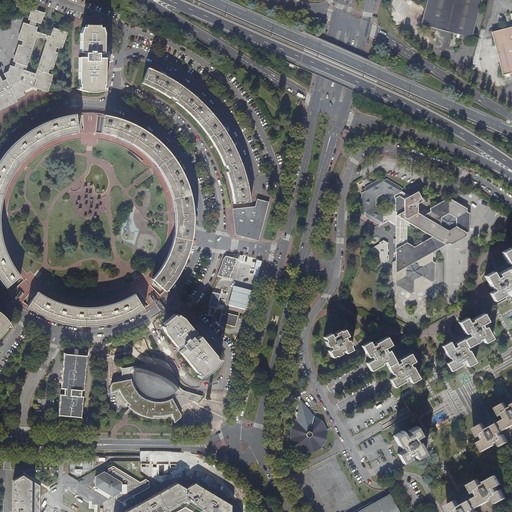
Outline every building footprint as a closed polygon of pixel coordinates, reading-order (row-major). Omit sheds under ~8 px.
[(411,0),(419,2),(419,1),(428,3),(422,25),(453,33),(471,38),(481,0),(411,0)] [(31,21),(38,24),(41,25),(44,14),(33,11),(30,21),(31,21)] [(16,63),(15,68),(11,67),(9,73),(5,75),(6,79),(16,100),(24,96),(23,92),(31,88),(46,93),(51,76),(49,75),(50,70),(51,70),(57,54),(56,53),(58,49),(60,50),(66,33),(55,29),(52,38),(37,32),(38,29),(36,28),(30,26),(26,24),(21,41),(24,42),(22,46),(21,46),(15,63),(16,63)] [(97,55),(98,55),(103,54),(104,35),(102,29),(100,29),(99,27),(86,26),(85,29),(82,29),(80,35),(80,53),(85,55),(85,54),(89,55),(89,53),(94,53),(94,55),(96,55),(97,55)] [(505,76),(511,73),(511,28),(494,33),(505,76)] [(471,38),(453,33),(452,37),(470,42),(471,38)] [(98,63),(98,59),(98,55),(97,55),(96,55),(94,55),(94,53),(89,53),(89,55),(85,54),(85,55),(85,59),(85,62),(98,63)] [(89,93),(92,93),(98,93),(102,92),(105,91),(104,89),(103,89),(103,86),(104,86),(104,60),(98,59),(98,63),(85,62),(85,59),(79,59),(78,85),(79,85),(79,89),(77,89),(77,90),(82,92),(89,93)] [(149,69),(143,84),(145,85),(155,89),(163,94),(171,99),(172,98),(178,102),(177,103),(183,108),(190,115),(200,125),(208,135),(214,144),(220,155),(226,168),(227,167),(228,171),(229,174),(228,174),(231,184),(233,191),(235,205),(251,204),(249,196),(249,192),(248,188),(245,177),(243,169),(241,164),(236,151),(234,149),(226,134),(219,123),(217,121),(207,110),(205,107),(197,99),(193,96),(184,89),(174,82),(170,80),(162,75),(156,73),(149,69)] [(0,111),(18,103),(16,100),(6,79),(3,81),(0,76),(0,111)] [(103,115),(92,114),(92,117),(94,117),(94,123),(88,123),(88,117),(89,117),(89,114),(81,114),(77,114),(77,116),(78,117),(83,117),(84,130),(81,131),(79,131),(79,134),(84,134),(89,133),(96,134),(98,117),(103,118),(103,115)] [(77,134),(79,134),(79,131),(78,117),(77,116),(71,117),(64,118),(55,121),(46,124),(39,127),(32,132),(24,137),(14,145),(7,153),(1,161),(0,162),(0,279),(6,288),(20,276),(16,270),(11,263),(7,254),(4,245),(2,236),(1,229),(0,218),(1,211),(2,205),(4,197),(6,189),(9,184),(11,179),(16,171),(20,166),(25,160),(31,155),(38,149),(46,144),(54,140),(60,138),(67,136),(77,134)] [(113,118),(105,117),(102,135),(111,136),(119,139),(125,142),(135,147),(143,153),(150,160),(155,165),(162,174),(168,185),(171,194),(173,200),(174,207),(175,214),(175,220),(175,226),(175,233),(173,240),(172,246),(169,254),(166,261),(163,266),(159,271),(156,276),(152,280),(155,283),(164,292),(165,293),(172,285),(177,277),(182,268),(186,259),(190,248),(192,236),(193,229),(193,217),(193,210),(191,200),(189,192),(186,183),(182,173),(178,166),(170,155),(166,150),(161,145),(155,140),(149,135),(144,132),(139,129),(134,126),(127,123),(119,120),(113,118)] [(366,188),(366,192),(362,194),(362,210),(366,212),(366,217),(379,225),(388,220),(389,221),(396,225),(396,261),(393,263),(393,281),(396,282),(396,286),(411,295),(415,293),(418,295),(433,287),(433,283),(436,281),(436,264),(433,262),(433,253),(450,244),(452,245),(467,237),(467,233),(470,232),(470,214),(467,213),(468,209),(453,200),(450,202),(447,200),(431,209),(431,212),(423,217),(418,213),(418,205),(423,202),(418,192),(410,197),(402,192),(402,188),(387,180),(384,181),(381,179),(366,188)] [(256,210),(234,212),(237,235),(258,241),(268,205),(258,202),(256,210)] [(375,257),(384,262),(388,260),(388,256),(388,244),(384,241),(380,243),(380,244),(370,251),(370,256),(374,258),(375,257)] [(511,297),(511,296),(511,281),(511,282),(510,279),(511,277),(511,252),(510,249),(503,253),(509,264),(511,263),(511,264),(511,267),(499,274),(500,277),(496,279),(493,273),(486,277),(490,285),(492,289),(493,288),(495,291),(490,294),(495,301),(505,296),(504,293),(508,291),(511,297)] [(229,258),(226,257),(225,258),(223,261),(218,277),(230,280),(231,273),(233,273),(234,266),(236,267),(237,260),(229,258)] [(158,302),(166,294),(165,293),(164,292),(160,297),(150,287),(155,283),(152,280),(148,285),(144,288),(140,292),(148,305),(145,308),(147,311),(150,309),(155,305),(153,302),(151,303),(148,298),(153,295),(156,299),(155,300),(157,303),(158,302)] [(244,290),(234,287),(229,306),(239,309),(249,311),(254,292),(244,290)] [(218,290),(215,289),(210,308),(213,309),(216,309),(221,291),(218,290)] [(140,313),(144,310),(134,295),(128,299),(120,303),(115,304),(105,307),(95,308),(86,308),(77,308),(69,306),(62,304),(56,302),(47,298),(37,292),(27,307),(32,310),(38,314),(47,318),(53,321),(59,323),(67,324),(73,325),(79,326),(87,326),(94,326),(103,325),(110,324),(117,323),(126,319),(134,316),(140,313)] [(16,300),(14,298),(1,312),(2,313),(3,314),(16,300)] [(168,319),(157,303),(155,305),(166,321),(168,319)] [(2,315),(0,313),(0,335),(6,330),(5,329),(8,326),(9,327),(11,326),(8,323),(6,319),(2,315)] [(465,361),(469,367),(476,363),(470,352),(469,353),(467,349),(480,342),(479,340),(483,338),(485,343),(493,339),(487,328),(484,329),(482,326),(488,322),(484,314),(479,317),(473,321),(473,322),(470,324),(467,319),(460,323),(466,334),(468,333),(470,337),(456,345),(457,347),(454,349),(450,343),(443,347),(449,358),(450,358),(452,362),(447,364),(452,372),(463,365),(462,363),(465,361)] [(230,317),(222,315),(220,324),(221,324),(235,328),(238,318),(230,316),(230,317)] [(170,319),(169,320),(167,321),(163,324),(164,326),(162,328),(165,334),(171,341),(177,348),(181,346),(184,350),(179,354),(186,361),(187,363),(196,373),(199,376),(197,376),(198,378),(203,377),(208,374),(212,371),(218,365),(220,362),(218,360),(217,361),(215,358),(216,357),(198,337),(194,341),(191,338),(195,334),(183,319),(180,318),(177,316),(175,317),(174,316),(170,319)] [(331,334),(325,338),(329,346),(330,346),(332,350),(329,352),(332,358),(340,353),(341,352),(344,350),(345,353),(352,350),(347,341),(346,341),(345,338),(348,337),(344,330),(336,335),(336,336),(334,337),(332,338),(331,334)] [(408,377),(412,383),(420,379),(413,368),(412,368),(410,365),(415,362),(411,355),(400,361),(401,363),(397,365),(389,351),(387,353),(385,349),(391,345),(387,338),(376,344),(376,345),(374,346),(372,347),(370,342),(362,346),(368,358),(371,356),(373,360),(367,364),(370,371),(382,365),(381,364),(385,362),(392,375),(393,374),(396,378),(391,380),(395,388),(406,382),(405,379),(408,377)] [(74,350),(74,356),(66,355),(64,383),(63,388),(63,390),(61,390),(60,394),(60,396),(62,396),(60,416),(68,417),(75,417),(79,418),(83,377),(85,357),(78,357),(78,350),(74,350)] [(130,406),(129,407),(131,410),(136,413),(141,416),(147,418),(153,419),(153,417),(159,417),(167,416),(172,415),(175,423),(181,418),(181,416),(181,415),(181,414),(181,411),(182,408),(185,406),(187,405),(196,403),(197,402),(198,401),(202,397),(185,392),(182,390),(180,388),(177,383),(173,378),(169,373),(166,371),(162,369),(158,367),(154,366),(150,366),(146,366),(141,367),(140,366),(126,369),(124,369),(123,368),(121,367),(121,368),(122,371),(122,373),(122,375),(121,378),(120,380),(119,381),(117,382),(114,383),(113,384),(112,385),(112,393),(119,390),(122,396),(126,401),(130,406)] [(301,401),(296,421),(290,430),(290,440),(295,447),(296,449),(300,451),(305,454),(314,453),(323,449),(327,440),(328,431),(323,421),(314,417),(310,412),(301,401)] [(483,424),(474,429),(479,438),(482,436),(484,440),(479,443),(484,453),(496,446),(495,444),(499,442),(501,447),(509,443),(508,442),(505,436),(503,437),(502,434),(508,430),(511,427),(511,405),(511,406),(511,407),(509,409),(505,403),(496,409),(500,417),(503,415),(505,419),(497,425),(494,426),(491,428),(487,430),(483,424)] [(403,432),(394,436),(400,448),(401,447),(403,451),(398,454),(403,464),(412,459),(410,456),(414,454),(416,459),(426,454),(420,442),(418,443),(416,439),(422,436),(417,427),(409,431),(410,434),(406,437),(403,432)] [(146,467),(147,471),(149,474),(152,477),(155,478),(159,478),(163,477),(166,474),(168,471),(169,467),(168,464),(167,461),(165,458),(162,457),(159,456),(156,456),(153,457),(150,458),(148,461),(146,464),(146,467)] [(131,498),(134,496),(149,488),(149,481),(145,479),(140,483),(112,466),(106,469),(106,474),(103,472),(94,477),(94,487),(111,498),(116,496),(116,500),(121,503),(131,498)] [(13,479),(11,511),(30,511),(31,480),(22,474),(13,479)] [(479,480),(470,485),(474,494),(477,492),(479,496),(467,503),(466,504),(464,504),(460,507),(457,501),(448,506),(450,511),(475,511),(475,510),(481,507),(486,504),(490,502),(490,501),(494,498),(497,504),(506,499),(501,490),(499,492),(497,488),(502,485),(496,476),(485,483),(485,484),(482,486),(479,480)] [(31,480),(30,511),(39,511),(39,485),(31,480)] [(177,482),(139,503),(135,505),(123,511),(160,511),(185,498),(186,488),(177,482)] [(207,511),(230,511),(230,504),(195,483),(186,488),(185,498),(207,511)] [(397,511),(389,497),(365,510),(361,511),(397,511)]
